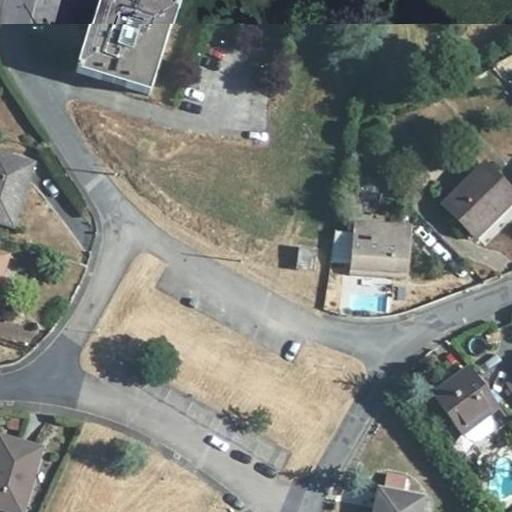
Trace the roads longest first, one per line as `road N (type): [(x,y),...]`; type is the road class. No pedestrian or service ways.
road 1 (residential): [(127,232),(355,346),(394,357)]
road 2 (residential): [(45,383),(287,511)]
road 3 (residential): [(127,232),(18,69),(17,0)]
road 4 (residential): [(394,357),(310,511)]
road 5 (residential): [(45,383),(127,232)]
road 6 (residential): [(394,357),(439,321),(511,293)]
